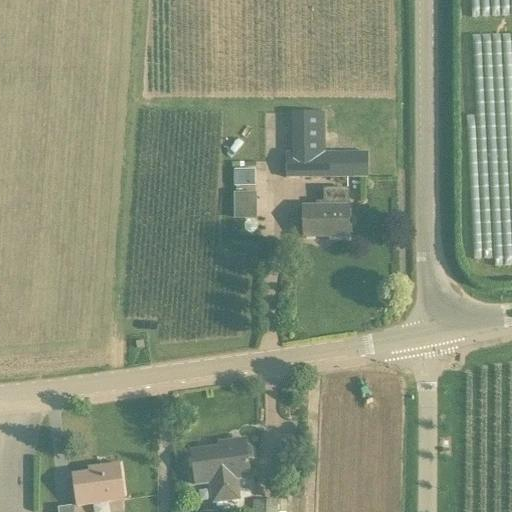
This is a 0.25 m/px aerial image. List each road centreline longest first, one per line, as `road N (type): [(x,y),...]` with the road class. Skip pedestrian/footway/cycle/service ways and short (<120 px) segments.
road 1 (tertiary): [(0,396),(427,335)]
road 2 (unclassified): [(427,335),(425,0)]
road 3 (unclassified): [(426,511),(427,335)]
